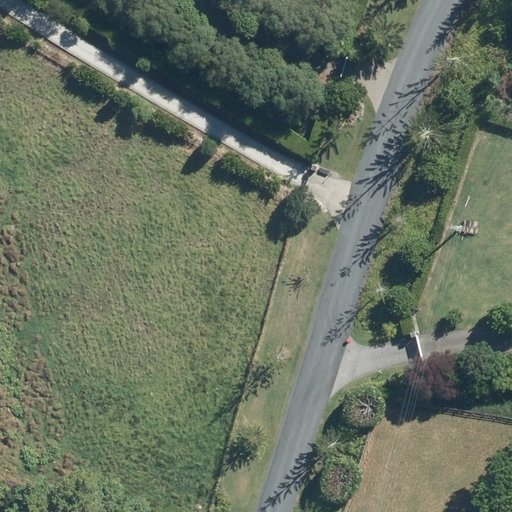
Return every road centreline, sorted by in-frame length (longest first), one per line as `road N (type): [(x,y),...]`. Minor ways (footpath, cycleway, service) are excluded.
road 1 (unclassified): [(433,0),(273,511)]
road 2 (track): [(364,220),(4,0)]
road 3 (track): [(401,102),(263,44),(189,0)]
road 4 (track): [(314,379),(481,343),(511,347)]
